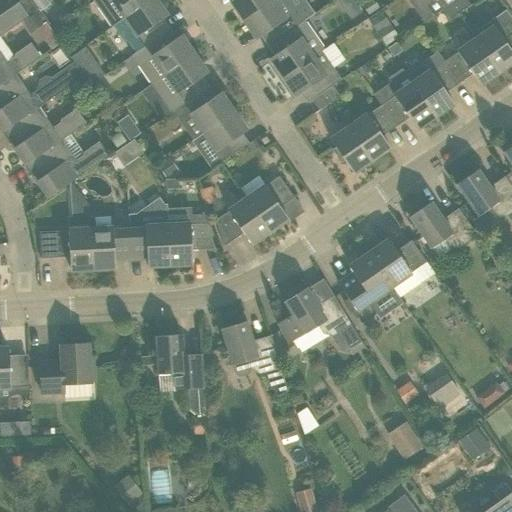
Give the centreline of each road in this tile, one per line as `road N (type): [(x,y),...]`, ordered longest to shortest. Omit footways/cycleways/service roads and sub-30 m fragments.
road 1 (residential): [(338,223),(230,287),(172,301),(22,309)]
road 2 (residential): [(338,223),(197,0)]
road 3 (residential): [(511,105),(338,223)]
road 4 (residential): [(22,309),(18,235),(0,192)]
